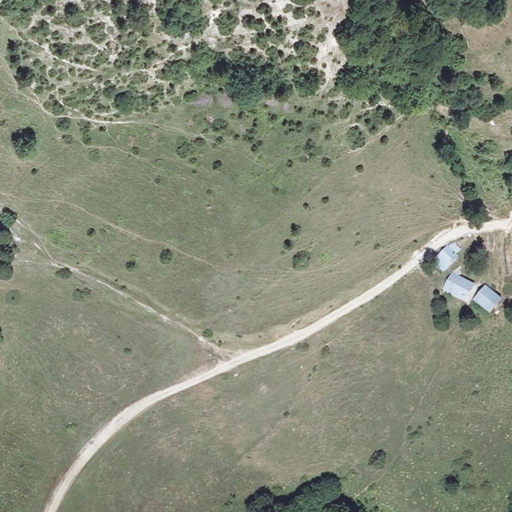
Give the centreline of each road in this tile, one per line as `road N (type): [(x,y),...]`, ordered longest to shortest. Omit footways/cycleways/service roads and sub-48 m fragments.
road 1 (track): [(242,359),(346,310),(446,238),(511,222)]
road 2 (track): [(44,511),(75,459),(106,427),(147,399),(242,359)]
